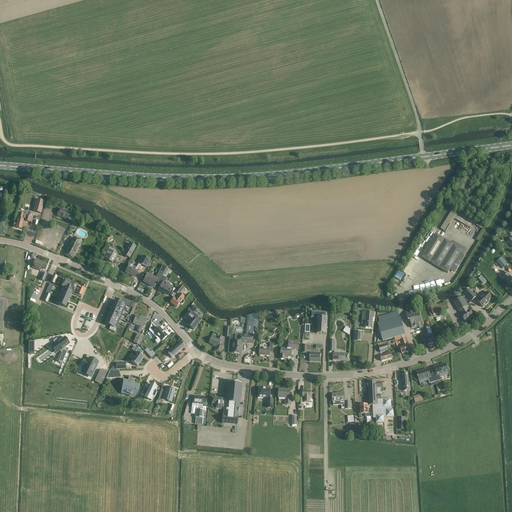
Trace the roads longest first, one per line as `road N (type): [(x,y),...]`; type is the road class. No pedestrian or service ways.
road 1 (primary): [(0,165),(186,179),(269,176),(511,145)]
road 2 (tertiary): [(511,298),(453,344),(357,375),(214,365),(196,351)]
road 3 (tertiary): [(112,282),(0,240)]
